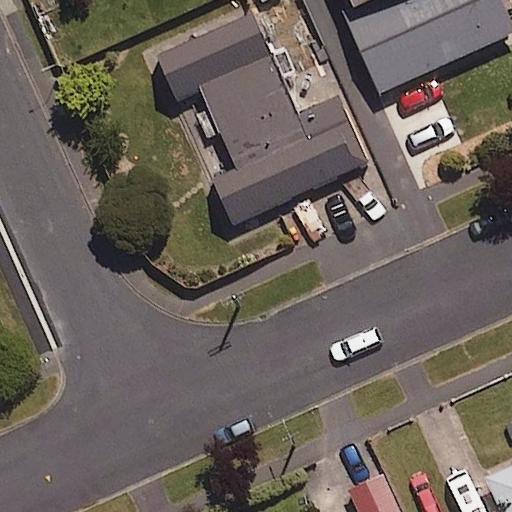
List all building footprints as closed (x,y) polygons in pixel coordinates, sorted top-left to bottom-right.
[(354,0),(367,27),(426,0),(354,0)] [(492,0),(426,0),(367,27),(356,32),(386,100),(511,45),(511,21),(506,7),(497,11),(492,0)] [(301,122),(258,22),(161,63),(180,108),(208,96),(242,177),(217,187),(237,232),(373,174),(344,104),(301,122)] [(511,511),(511,462),(485,474),(501,511),(511,511)] [(402,511),(385,472),(349,488),(359,511),(402,511)]
